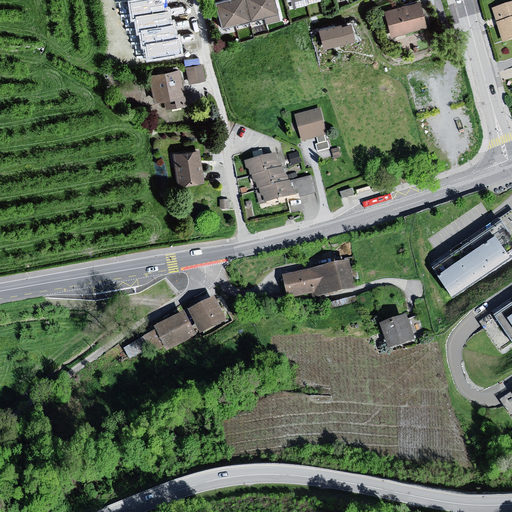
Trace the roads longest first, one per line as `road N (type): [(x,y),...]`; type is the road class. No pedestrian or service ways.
road 1 (secondary): [(511,503),(472,505),(250,474),(123,511)]
road 2 (unclassified): [(203,255),(197,289),(60,380),(0,437)]
road 3 (tertiary): [(246,247),(509,168)]
road 4 (residential): [(246,247),(194,0)]
road 5 (tertiary): [(0,290),(203,255)]
road 6 (residential): [(463,0),(509,168)]
road 7 (residential): [(511,299),(463,333),(454,349),(470,392),(493,397),(511,389)]
